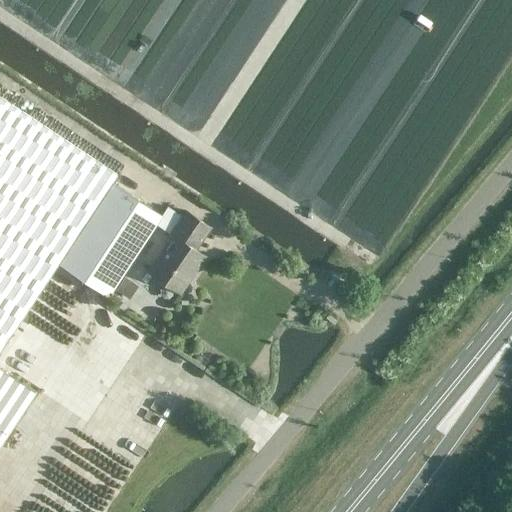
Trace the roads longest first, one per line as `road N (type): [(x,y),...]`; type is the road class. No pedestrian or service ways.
road 1 (unclassified): [(216,511),(511,163)]
road 2 (track): [(0,16),(370,257)]
road 3 (primary): [(511,311),(346,511)]
road 4 (primary): [(398,511),(511,352)]
road 5 (track): [(198,146),(294,0)]
